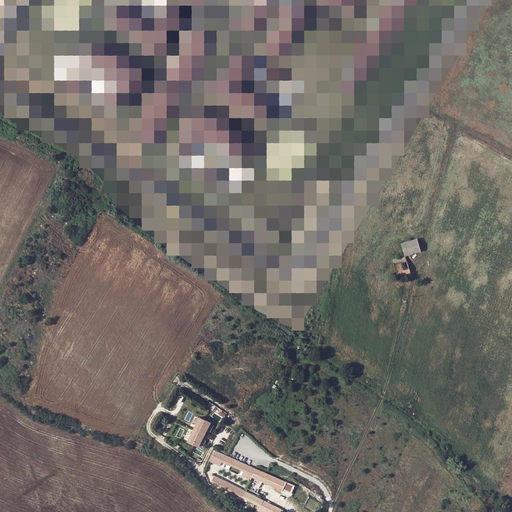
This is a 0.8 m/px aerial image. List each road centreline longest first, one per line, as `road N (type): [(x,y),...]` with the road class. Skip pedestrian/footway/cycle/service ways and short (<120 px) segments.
road 1 (track): [(330,504),(381,397),(417,264)]
road 2 (track): [(236,511),(147,431),(159,407)]
